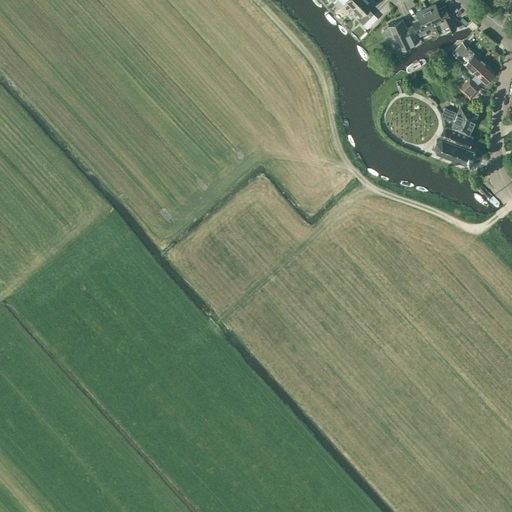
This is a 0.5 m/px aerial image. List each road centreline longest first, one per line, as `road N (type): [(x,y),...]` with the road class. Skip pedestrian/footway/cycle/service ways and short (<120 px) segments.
road 1 (track): [(511,206),(477,233),(376,193),(342,155),(310,58),(255,0)]
road 2 (unclassified): [(511,187),(497,115),(511,54)]
